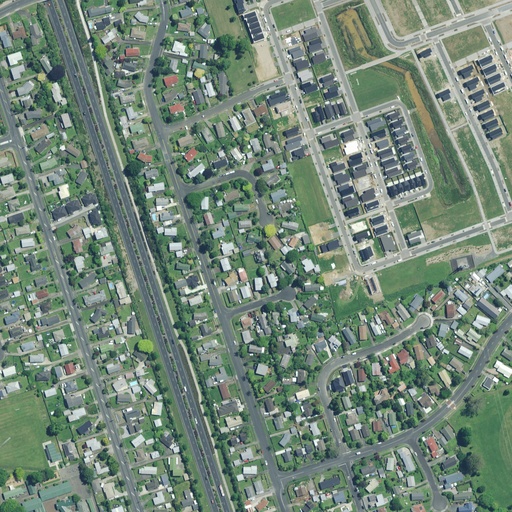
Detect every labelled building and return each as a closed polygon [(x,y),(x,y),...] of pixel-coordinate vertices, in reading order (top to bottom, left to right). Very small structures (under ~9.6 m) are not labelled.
[(233,0),(237,11),(238,11),(239,14),(244,12),(241,4),(243,3),(242,0),(233,0)] [(192,14),(189,5),(185,6),(186,9),(180,11),(182,18),(192,14)] [(106,13),(112,12),(112,11),(114,11),(113,8),(111,8),(110,6),(105,7),(104,7),(92,10),(92,9),(88,10),(90,18),(106,13)] [(288,19),(285,10),(280,12),(275,14),(278,22),(283,20),(288,19)] [(143,16),(139,11),(134,16),(140,22),(147,23),(148,17),(143,16)] [(254,11),(243,15),(244,18),(245,18),(246,20),(255,16),(254,11)] [(257,21),(255,16),(246,20),(248,25),(257,21)] [(109,17),(103,19),(103,21),(95,24),(95,26),(94,27),(95,30),(98,29),(99,31),(106,29),(105,26),(111,24),(109,17)] [(260,27),(257,21),(248,25),(250,31),(260,27)] [(210,26),(206,22),(201,28),(198,32),(206,39),(210,35),(208,34),(210,31),(208,29),(210,26)] [(190,24),(186,23),(186,24),(178,23),(177,30),(189,32),(190,24)] [(39,32),(37,24),(29,27),(31,36),(30,36),(32,46),(37,45),(36,39),(43,37),(41,32),(39,32)] [(27,38),(23,27),(18,29),(18,31),(12,33),(14,40),(21,37),(22,39),(27,38)] [(262,33),(260,27),(250,31),(249,31),(252,36),(262,33)] [(316,32),(315,27),(311,28),(311,29),(309,30),(309,29),(305,30),(306,33),(302,35),(305,41),(317,36),(316,32)] [(137,29),(132,28),(130,37),(145,39),(146,32),(137,31),(137,29)] [(10,37),(8,30),(0,32),(0,35),(1,40),(2,40),(5,48),(12,46),(9,37),(10,37)] [(115,37),(111,32),(107,34),(107,35),(101,39),(105,44),(115,37)] [(264,38),(262,33),(252,36),(254,42),(264,38)] [(293,36),(285,39),(287,45),(288,44),(289,47),(302,42),(300,37),(296,38),(296,37),(293,37),(293,36)] [(322,43),(320,38),(310,42),(311,45),(308,46),(309,49),(308,49),(310,53),(321,48),(320,44),(322,43)] [(179,42),(174,41),(172,51),(180,53),(179,55),(187,57),(188,54),(184,53),(185,46),(179,45),(179,42)] [(207,46),(200,45),(196,45),(196,50),(200,51),(199,58),(206,59),(207,46)] [(299,46),(288,50),(290,54),(292,54),(293,58),(304,55),(302,49),(300,50),(299,46)] [(422,52),(419,53),(421,58),(424,56),(425,58),(431,55),(430,53),(431,52),(430,48),(427,49),(422,51),(422,52)] [(325,55),(323,50),(315,53),(316,56),(311,57),(314,64),(326,60),(324,56),(325,55)] [(22,59),(20,52),(7,56),(10,66),(18,64),(17,61),(22,59)] [(39,60),(47,74),(54,70),(48,60),(44,53),(40,56),(42,58),(39,60)] [(111,67),(115,64),(110,59),(106,54),(101,59),(104,63),(104,64),(108,69),(104,72),(108,76),(114,71),(111,67)] [(490,54),(478,60),(480,64),(481,64),(482,67),(492,62),(491,59),(492,59),(490,54)] [(433,57),(424,61),(426,65),(429,64),(430,66),(435,63),(434,61),(435,61),(433,57)] [(301,58),(293,61),(294,66),(295,66),(297,71),(309,66),(307,60),(305,61),(305,60),(302,61),(301,58)] [(176,69),(178,60),(171,59),(168,71),(178,73),(179,69),(176,69)] [(137,65),(124,61),(122,68),(135,72),(137,65)] [(194,62),(192,67),(206,72),(209,64),(202,62),(201,64),(194,62)] [(473,68),(471,64),(459,70),(461,74),(463,73),(465,78),(471,75),(470,73),(472,72),(471,69),(473,68)] [(494,64),(482,69),(484,73),(485,73),(486,76),(496,71),(495,69),(496,68),(494,64)] [(25,71),(23,65),(10,69),(14,80),(21,78),(19,73),(25,71)] [(437,65),(428,69),(430,73),(432,72),(433,74),(439,72),(438,70),(439,69),(437,65)] [(307,69),(297,73),(299,78),(300,77),(302,82),(307,80),(307,79),(313,77),(311,72),(309,73),(307,69)] [(226,95),(225,72),(214,73),(214,77),(219,77),(219,95),(226,95)] [(441,72),(431,77),(433,81),(433,80),(434,83),(442,79),(441,77),(442,76),(441,72)] [(498,73),(487,78),(489,83),(489,82),(490,85),(500,80),(499,78),(500,77),(498,73)] [(334,79),(332,74),(321,78),(323,83),(324,82),(325,83),(323,84),(324,87),(334,84),(332,79),(334,79)] [(178,82),(176,75),(164,78),(166,88),(172,86),(172,84),(178,82)] [(479,81),(477,76),(465,82),(467,86),(468,85),(470,90),(477,87),(476,85),(478,84),(477,81),(479,81)] [(132,86),(131,80),(126,81),(119,79),(117,86),(125,88),(132,86)] [(19,96),(27,94),(35,86),(29,80),(22,87),(16,89),(19,96)] [(444,80),(435,85),(437,89),(437,88),(438,91),(446,87),(445,85),(446,84),(444,80)] [(53,89),(51,90),(53,95),(52,95),(55,103),(60,101),(62,106),(67,103),(65,98),(62,99),(59,93),(61,92),(57,82),(52,85),(53,89)] [(309,82),(301,85),(303,90),(304,89),(306,94),(318,90),(315,83),(314,84),(313,83),(310,84),(309,82)] [(502,82),(491,87),(493,91),(494,94),(505,89),(503,87),(505,86),(502,82)] [(215,95),(211,83),(205,85),(209,97),(215,95)] [(324,93),(327,100),(338,95),(336,91),(338,90),(336,86),(328,88),(329,91),(324,93)] [(447,88),(437,93),(439,97),(442,96),(444,101),(450,98),(448,93),(449,93),(447,88)] [(163,95),(166,102),(173,99),(178,93),(173,89),(170,93),(163,95)] [(484,93),(482,89),(470,94),(472,98),(474,98),(476,102),(482,100),(481,97),(483,96),(482,94),(484,93)] [(205,102),(201,90),(193,92),(197,105),(205,102)] [(268,99),(270,106),(276,104),(281,102),(281,103),(286,101),(284,96),(285,96),(284,91),(270,96),(271,98),(268,99)] [(135,101),(133,95),(125,97),(124,94),(119,96),(121,104),(135,101)] [(312,94),(308,96),(308,98),(309,103),(310,103),(311,105),(321,101),(319,94),(313,97),(312,94)] [(30,100),(29,96),(20,99),(22,106),(24,106),(25,107),(33,105),(32,100),(30,100)] [(455,103),(453,99),(443,104),(445,108),(446,108),(447,110),(454,106),(453,104),(455,103)] [(487,100),(475,105),(477,110),(479,109),(480,112),(490,107),(487,100)] [(341,113),(341,115),(346,113),(342,102),(338,104),(337,105),(336,104),(333,105),(336,115),(341,113)] [(331,116),(334,115),(330,103),(325,105),(326,107),(324,108),(328,119),(331,118),(331,116)] [(181,107),(180,104),(169,107),(171,114),(178,111),(178,113),(185,111),(183,106),(181,107)] [(289,108),(287,104),(276,108),(278,112),(281,111),(282,115),(288,113),(287,109),(289,108)] [(268,113),(264,105),(253,110),(256,117),(261,115),(262,116),(268,113)] [(134,113),(132,106),(126,108),(129,120),(138,117),(137,112),(134,113)] [(325,119),(320,106),(315,108),(316,111),(312,113),(315,123),(325,119)] [(458,111),(457,107),(447,112),(449,116),(450,118),(458,114),(457,112),(458,111)] [(251,112),(249,109),(242,112),(246,120),(245,121),(247,126),(255,122),(251,112)] [(491,109),(479,114),(481,119),(483,118),(484,121),(495,116),(491,109)] [(41,118),(41,111),(33,110),(25,113),(27,119),(33,118),(41,118)] [(397,111),(388,114),(389,119),(391,118),(392,120),(398,118),(397,116),(399,115),(397,111)] [(63,121),(63,123),(60,124),(62,128),(65,127),(65,128),(71,126),(67,113),(61,115),(61,116),(59,117),(61,121),(63,121)] [(462,119),(460,115),(451,120),(453,124),(454,126),(462,122),(461,120),(462,119)] [(128,128),(125,117),(120,118),(121,121),(120,122),(122,129),(128,128)] [(241,128),(235,117),(229,120),(231,125),(235,132),(241,128)] [(379,118),(366,122),(368,127),(369,126),(371,131),(376,129),(376,128),(383,125),(383,124),(385,123),(384,120),(380,121),(379,118)] [(495,118),(484,124),(486,128),(487,127),(488,130),(499,125),(495,118)] [(400,119),(391,122),(392,127),(394,126),(395,128),(401,126),(400,124),(402,123),(400,119)] [(145,132),(142,123),(130,127),(132,133),(138,132),(138,134),(145,132)] [(225,136),(222,123),(215,125),(219,138),(225,136)] [(49,133),(45,124),(40,126),(41,129),(31,135),(34,141),(49,133)] [(296,127),(284,131),(286,136),(287,138),(298,134),(297,132),(298,131),(296,127)] [(500,127),(488,133),(490,137),(491,136),(492,139),(503,134),(500,127)] [(403,128),(394,131),(395,135),(397,134),(398,137),(404,135),(403,132),(405,132),(403,128)] [(466,128),(456,132),(458,136),(459,136),(460,138),(467,135),(466,133),(468,132),(466,128)] [(212,138),(208,129),(202,132),(207,144),(214,141),(212,138)] [(343,139),(344,142),(354,139),(352,135),(354,134),(352,129),(342,133),(344,138),(343,139)] [(384,129),(370,133),(372,137),(373,137),(374,140),(386,136),(385,133),(384,129)] [(193,142),(191,135),(177,140),(180,147),(193,142)] [(266,149),(271,147),(272,149),(273,148),(275,154),(280,153),(276,143),(274,144),(273,141),(270,142),(269,139),(269,135),(263,135),(263,140),(266,149)] [(302,141),(300,136),(286,141),(288,145),(285,146),(287,151),(301,145),(299,142),(302,141)] [(320,139),(322,144),(331,140),(330,136),(320,139)] [(406,136),(397,139),(398,143),(400,143),(401,145),(407,143),(406,141),(408,140),(406,136)] [(469,136),(460,140),(462,144),(463,147),(471,143),(470,141),(471,140),(469,136)] [(261,151),(257,138),(249,141),(251,146),(252,145),(254,153),(261,151)] [(386,138),(375,142),(377,146),(378,146),(379,149),(389,146),(386,138)] [(148,145),(146,139),(137,141),(136,139),(132,141),(134,149),(148,145)] [(339,144),(337,139),(324,144),(326,149),(339,144)] [(52,143),(49,140),(47,142),(44,140),(35,149),(40,154),(47,147),(47,148),(52,143)] [(358,146),(356,141),(345,145),(346,148),(344,149),(346,155),(358,151),(357,146),(358,146)] [(409,144),(400,147),(401,151),(403,151),(404,153),(410,151),(409,149),(410,148),(409,144)] [(473,144),(464,148),(466,152),(467,154),(475,151),(473,148),(475,148),(473,144)] [(80,152),(69,145),(65,150),(77,157),(80,152)] [(59,151),(56,146),(50,149),(53,154),(59,151)] [(239,146),(237,148),(243,156),(245,155),(239,146)] [(198,153),(193,148),(183,157),(188,162),(198,153)] [(243,158),(236,148),(230,152),(237,162),(243,158)] [(305,151),(303,148),(293,151),(295,157),(292,158),(293,161),(299,159),(305,157),(303,152),(305,151)] [(391,148),(377,153),(379,157),(380,156),(381,159),(393,154),(391,148)] [(337,151),(327,155),(328,159),(330,158),(331,161),(339,158),(338,155),(339,155),(337,151)] [(412,152),(403,155),(404,160),(406,159),(407,162),(413,159),(412,157),(413,157),(412,152)] [(146,156),(141,153),(137,158),(144,162),(151,162),(152,156),(146,156)] [(351,159),(348,160),(350,167),(362,163),(361,158),(362,158),(360,153),(350,156),(351,159)] [(8,162),(7,158),(0,159),(0,167),(11,164),(10,161),(8,162)] [(40,164),(42,170),(50,168),(57,164),(54,158),(48,162),(40,164)] [(393,158),(381,162),(382,166),(384,165),(385,168),(398,163),(397,160),(394,161),(393,158)] [(227,165),(225,159),(213,163),(215,170),(221,168),(221,167),(227,165)] [(274,168),(271,159),(267,161),(268,163),(262,165),(264,172),(274,168)] [(340,160),(330,164),(332,169),(332,168),(334,173),(346,169),(343,163),(341,164),(340,160)] [(415,160),(406,164),(407,168),(409,167),(410,170),(416,168),(415,165),(416,165),(415,160)] [(186,174),(190,179),(193,177),(200,172),(202,175),(206,171),(203,169),(205,168),(201,163),(190,173),(189,171),(186,174)] [(352,171),(354,178),(366,174),(364,170),(366,169),(364,164),(356,167),(357,169),(352,171)] [(396,167),(384,171),(386,175),(387,175),(388,178),(401,173),(400,169),(397,170),(396,167)] [(60,180),(58,176),(66,174),(65,169),(61,170),(54,172),(55,174),(48,176),(50,182),(53,180),(55,185),(64,183),(63,178),(60,180)] [(158,176),(156,169),(145,172),(146,179),(151,178),(152,180),(155,179),(154,177),(158,176)] [(88,175),(82,171),(76,182),(81,185),(88,175)] [(341,172),(332,175),(334,180),(336,180),(338,184),(350,180),(347,174),(345,174),(342,175),(341,172)] [(14,181),(12,173),(0,177),(3,185),(14,181)] [(280,180),(276,174),(265,182),(269,187),(280,180)] [(417,177),(416,177),(419,185),(420,185),(421,186),(425,184),(421,175),(417,176),(417,177)] [(370,181),(368,176),(358,180),(359,183),(356,184),(358,190),(370,186),(369,181),(370,181)] [(412,179),(411,179),(414,187),(415,187),(415,188),(419,186),(416,177),(412,178),(412,179)] [(414,188),(410,179),(405,181),(408,190),(414,188)] [(406,190),(408,189),(405,181),(403,182),(403,181),(400,182),(403,192),(406,191),(406,190)] [(164,190),(163,183),(154,184),(154,186),(146,187),(147,192),(164,190)] [(348,183),(337,187),(339,192),(340,191),(342,196),(354,192),(352,185),(349,186),(348,183)] [(68,187),(67,184),(59,187),(60,191),(58,192),(61,199),(69,196),(67,188),(68,187)] [(400,192),(403,192),(400,184),(397,184),(394,185),(397,194),(401,193),(400,192)] [(395,194),(397,193),(394,186),(392,186),(388,187),(391,196),(395,195),(395,194)] [(0,199),(15,195),(12,187),(7,189),(7,190),(0,192),(0,193),(1,195),(0,195),(0,199)] [(374,193),(373,188),(364,191),(365,193),(362,194),(362,195),(361,196),(363,202),(375,198),(373,193),(374,193)] [(240,197),(238,190),(223,195),(225,202),(240,197)] [(285,196),(283,190),(270,194),(273,203),(280,201),(279,198),(285,196)] [(350,196),(341,199),(343,204),(345,203),(346,208),(358,204),(356,197),(354,198),(354,197),(351,198),(350,196)] [(80,209),(75,197),(66,201),(68,206),(67,207),(68,211),(75,208),(76,210),(80,209)] [(16,201),(15,199),(7,202),(10,212),(15,210),(14,207),(20,205),(18,201),(16,201)] [(378,204),(376,200),(366,204),(367,208),(366,208),(367,211),(378,208),(377,205),(378,204)] [(275,209),(278,208),(280,215),(281,214),(283,218),(287,216),(285,211),(292,209),(289,203),(281,206),(280,203),(274,205),(275,209)] [(356,207),(345,211),(347,215),(349,215),(350,217),(359,214),(356,207)] [(407,208),(397,211),(399,217),(401,216),(403,221),(413,217),(412,215),(415,214),(413,208),(408,210),(407,208)] [(24,220),(22,213),(11,216),(14,223),(24,220)] [(173,213),(166,214),(166,213),(159,214),(160,221),(174,219),(173,213)] [(214,223),(210,213),(203,215),(207,226),(214,223)] [(383,219),(382,215),(371,219),(372,222),(372,223),(373,226),(383,223),(382,220),(383,219)] [(414,219),(402,223),(404,228),(405,227),(407,233),(419,228),(417,223),(415,223),(414,219)] [(317,230),(318,233),(332,228),(331,225),(333,224),(331,220),(319,225),(320,228),(317,230)] [(283,221),(282,226),(298,231),(300,223),(290,221),(289,223),(283,221)] [(362,222),(351,225),(353,230),(354,230),(355,233),(367,228),(366,225),(363,226),(362,222)] [(70,238),(79,233),(82,227),(75,224),(72,229),(67,232),(70,238)] [(30,233),(29,225),(23,226),(23,227),(15,229),(16,235),(30,233)] [(387,229),(385,225),(374,229),(376,232),(375,233),(376,236),(387,232),(386,230),(387,229)] [(91,233),(89,227),(83,230),(86,239),(90,237),(89,233),(91,233)] [(225,236),(222,227),(218,228),(219,231),(212,233),(214,239),(225,236)] [(108,236),(105,228),(98,230),(99,231),(94,232),(96,240),(108,236)] [(338,233),(336,229),(325,233),(326,236),(322,238),(323,241),(335,237),(335,235),(338,233)] [(419,231),(407,235),(410,245),(420,241),(419,239),(424,238),(422,233),(420,233),(419,231)] [(508,245),(503,231),(500,232),(500,231),(494,233),(498,242),(499,241),(500,244),(502,244),(503,247),(508,245)] [(366,232),(354,236),(355,241),(358,240),(359,242),(364,240),(363,238),(367,236),(366,232)] [(261,236),(249,233),(247,241),(254,243),(255,241),(260,242),(261,236)] [(311,242),(309,234),(303,236),(305,244),(311,242)] [(390,251),(395,250),(390,237),(387,238),(386,235),(380,237),(385,251),(390,250),(390,251)] [(281,246),(274,236),(268,241),(275,250),(281,246)] [(294,239),(292,237),(288,245),(293,248),(299,239),(295,236),(294,239)] [(34,246),(33,238),(21,240),(22,247),(34,246)] [(82,242),(81,239),(72,242),(76,254),(83,252),(80,243),(82,242)] [(325,244),(321,245),(324,252),(341,246),(338,239),(330,242),(330,244),(326,245),(325,244)] [(234,249),(232,243),(226,245),(226,243),(221,245),(225,255),(229,253),(228,251),(234,249)] [(383,252),(379,243),(376,244),(376,243),(372,245),(376,256),(380,255),(380,253),(383,252)] [(113,252),(111,245),(99,249),(101,256),(113,252)] [(292,249),(291,250),(288,246),(286,248),(285,246),(280,249),(285,256),(289,252),(290,253),(292,251),(293,251),(292,249)] [(369,259),(365,248),(360,250),(364,261),(369,259)] [(343,256),(341,249),(330,253),(331,256),(325,258),(325,256),(320,258),(322,262),(326,261),(326,262),(343,256)] [(255,253),(256,255),(254,255),(256,261),(257,261),(258,263),(265,260),(262,251),(255,253)] [(37,265),(34,254),(25,257),(26,262),(30,261),(31,266),(31,267),(32,272),(42,269),(40,264),(37,265)] [(82,268),(84,267),(82,261),(84,260),(83,255),(73,258),(77,270),(78,273),(82,271),(82,268)] [(229,265),(227,258),(220,260),(222,266),(224,272),(231,269),(229,265)] [(308,258),(305,260),(302,261),(304,264),(305,264),(306,266),(304,267),(307,272),(315,267),(311,259),(309,260),(308,258)] [(280,264),(281,265),(280,266),(284,271),(285,270),(290,275),(295,270),(286,259),(280,264)] [(180,264),(181,263),(177,262),(176,269),(181,270),(183,275),(193,272),(191,265),(190,265),(180,264)] [(492,283),(505,271),(499,265),(486,277),(492,283)] [(327,280),(329,284),(350,276),(349,273),(351,273),(348,267),(336,272),(336,274),(330,276),(331,279),(327,280)] [(476,274),(480,278),(481,279),(485,274),(484,273),(486,271),(483,268),(481,270),(481,269),(476,274)] [(247,279),(245,271),(238,272),(241,281),(247,279)] [(98,279),(94,273),(79,283),(83,289),(98,279)] [(229,285),(238,280),(234,273),(229,276),(229,277),(224,280),(228,286),(229,285)] [(282,273),(278,275),(283,283),(286,280),(282,273)] [(473,273),(470,276),(475,282),(479,278),(473,273)] [(274,278),(273,274),(267,276),(271,288),(277,286),(276,281),(278,280),(277,277),(274,278)] [(375,275),(368,278),(373,293),(381,290),(375,275)] [(48,283),(45,276),(35,280),(37,287),(48,283)] [(196,283),(185,278),(182,285),(187,286),(186,288),(191,290),(191,288),(193,289),(196,283)] [(129,297),(129,295),(126,295),(123,281),(115,283),(119,300),(129,297)] [(250,287),(249,282),(246,283),(247,286),(240,289),(243,299),(251,296),(248,288),(250,287)] [(310,283),(303,283),(303,287),(304,287),(305,288),(302,288),(303,292),(319,291),(319,284),(310,285),(310,283)] [(484,290),(483,289),(477,284),(473,288),(472,287),(469,290),(477,297),(480,293),(481,294),(484,290)] [(511,286),(510,284),(500,293),(503,297),(506,294),(510,299),(511,297),(511,286)] [(350,286),(346,287),(349,295),(357,292),(355,287),(353,288),(353,286),(350,287),(350,286)] [(341,288),(333,291),(335,297),(334,297),(335,300),(340,298),(339,295),(342,294),(341,292),(342,292),(341,288)] [(0,298),(9,296),(6,289),(0,291),(0,298)] [(38,299),(49,296),(46,289),(35,292),(27,295),(29,301),(31,300),(33,305),(39,303),(38,299)] [(467,297),(458,289),(454,294),(462,302),(467,297)] [(106,299),(103,290),(99,291),(100,294),(88,298),(87,295),(83,297),(86,306),(106,299)] [(236,290),(227,293),(230,303),(240,299),(239,295),(238,295),(236,290)] [(445,295),(440,290),(431,300),(436,304),(445,295)] [(360,302),(357,294),(352,295),(353,297),(351,298),(352,301),(351,301),(352,305),(360,302)] [(315,295),(313,297),(312,296),(304,305),(308,309),(316,301),(319,299),(315,295)] [(411,306),(409,309),(413,313),(415,310),(423,300),(417,295),(410,305),(411,306)] [(203,302),(200,296),(188,300),(190,306),(203,302)] [(476,304),(494,319),(502,310),(499,308),(497,310),(482,297),(476,304)] [(341,300),(335,302),(338,310),(347,307),(346,304),(345,301),(342,303),(341,300)] [(472,305),(466,300),(462,306),(468,310),(472,305)] [(12,310),(9,301),(0,303),(0,309),(0,311),(6,309),(7,312),(12,310)] [(52,309),(50,301),(40,304),(43,314),(48,312),(48,310),(52,309)] [(400,303),(395,307),(398,310),(397,311),(404,321),(410,317),(400,303)] [(467,312),(460,306),(457,310),(463,316),(467,312)] [(95,323),(101,316),(101,314),(106,316),(107,311),(97,307),(95,314),(91,319),(95,323)] [(297,322),(296,314),(294,308),(287,311),(290,316),(290,322),(297,322)] [(20,315),(19,311),(11,314),(12,315),(4,318),(6,325),(12,323),(17,322),(16,320),(19,319),(18,315),(20,315)] [(364,311),(358,313),(361,321),(367,319),(364,311)] [(266,317),(265,312),(263,312),(263,314),(255,317),(256,320),(259,319),(262,329),(264,329),(266,335),(271,333),(269,327),(268,327),(265,317),(266,317)] [(384,315),(383,312),(379,314),(382,320),(386,318),(389,324),(394,321),(389,313),(384,315)] [(326,321),(326,317),(325,317),(326,314),(319,313),(319,315),(312,313),(310,320),(322,323),(322,321),(326,321)] [(48,324),(48,326),(60,322),(57,315),(47,318),(46,319),(45,318),(40,319),(37,320),(39,326),(42,325),(43,326),(48,324)] [(477,323),(487,326),(488,323),(489,324),(490,320),(477,315),(475,322),(474,321),(472,324),(475,327),(476,326),(478,327),(477,328),(480,330),(482,327),(477,323)] [(135,334),(135,317),(127,317),(127,321),(128,321),(128,334),(135,334)] [(250,320),(250,318),(241,321),(243,327),(254,324),(252,319),(250,320)] [(454,321),(450,328),(455,330),(458,323),(454,321)] [(374,322),(370,323),(376,335),(382,332),(378,324),(375,325),(374,322)] [(208,330),(206,324),(200,326),(203,336),(211,333),(210,329),(208,330)] [(444,338),(446,333),(447,333),(448,331),(446,330),(448,326),(441,324),(438,336),(444,338)] [(367,325),(359,326),(360,339),(367,339),(367,325)] [(23,334),(21,326),(9,330),(12,338),(23,334)] [(110,336),(107,326),(98,329),(100,333),(97,334),(99,339),(110,336)] [(471,342),(472,339),(476,343),(481,336),(471,328),(466,335),(469,337),(467,339),(471,342)] [(347,343),(350,347),(355,345),(347,329),(340,333),(346,344),(347,343)] [(457,332),(456,331),(454,333),(460,338),(464,333),(459,329),(457,332)] [(64,337),(62,330),(53,333),(55,342),(61,340),(60,338),(64,337)] [(244,344),(251,342),(255,342),(254,338),(250,339),(248,330),(242,332),(244,344)] [(292,353),(297,352),(294,344),(297,344),(295,337),(294,334),(289,336),(291,339),(284,341),(286,347),(290,346),(292,353)] [(433,336),(425,339),(428,348),(436,346),(433,336)] [(340,346),(330,338),(326,342),(329,345),(327,347),(330,352),(333,348),(335,351),(340,346)] [(216,346),(214,340),(209,341),(209,342),(202,345),(204,351),(216,346)] [(35,348),(32,341),(21,345),(23,352),(35,348)] [(440,342),(436,345),(440,351),(444,348),(440,342)] [(69,354),(65,343),(58,345),(61,356),(69,354)] [(114,349),(112,343),(104,345),(99,346),(101,353),(114,349)] [(313,347),(316,355),(320,353),(319,351),(325,348),(323,343),(313,347)] [(261,346),(250,345),(249,352),(263,354),(264,348),(261,347),(261,346)] [(422,345),(414,347),(417,361),(424,359),(422,345)] [(461,346),(457,352),(469,358),(473,352),(461,346)] [(147,357),(137,349),(133,354),(137,358),(135,360),(139,363),(141,360),(143,362),(147,357)] [(409,356),(405,349),(400,351),(401,352),(396,355),(400,361),(399,361),(401,365),(411,359),(409,356)] [(511,353),(507,349),(503,355),(510,361),(511,358),(511,353)] [(44,362),(43,354),(38,354),(38,355),(30,356),(30,362),(44,362)] [(290,357),(284,354),(280,367),(286,369),(290,357)] [(396,359),(394,354),(385,358),(387,361),(388,361),(392,368),(388,370),(390,374),(400,369),(395,359),(396,359)] [(210,359),(210,365),(219,366),(223,365),(221,357),(220,355),(216,356),(217,359),(210,359)] [(313,358),(307,356),(303,366),(309,369),(313,358)] [(427,359),(427,360),(431,366),(434,364),(436,363),(431,356),(427,359)] [(449,364),(456,368),(455,370),(460,373),(461,372),(463,369),(461,367),(464,364),(454,357),(449,364)] [(413,361),(409,364),(412,369),(417,366),(413,361)] [(503,375),(508,378),(511,371),(511,370),(502,364),(497,361),(494,367),(498,369),(497,371),(504,375),(503,375)] [(73,366),(72,363),(64,365),(67,375),(74,373),(73,369),(75,368),(74,366),(73,366)] [(380,363),(371,363),(372,375),(380,375),(380,363)] [(121,370),(119,364),(113,365),(113,364),(106,366),(109,374),(121,370)] [(268,367),(258,364),(255,373),(265,376),(266,373),(268,367)] [(16,373),(13,366),(2,370),(5,377),(16,373)] [(62,377),(60,367),(54,368),(57,378),(62,377)] [(228,380),(224,367),(219,369),(220,371),(214,373),(217,382),(223,380),(223,381),(228,380)] [(297,372),(296,371),(295,377),(297,377),(297,383),(304,383),(304,376),(305,376),(305,370),(297,370),(297,372)] [(445,384),(447,383),(448,385),(451,383),(449,378),(445,370),(438,373),(442,381),(443,380),(445,384)] [(339,384),(340,390),(341,390),(342,393),(347,391),(347,390),(353,388),(350,378),(351,378),(349,371),(342,373),(345,382),(339,384)] [(50,380),(49,372),(36,373),(37,381),(50,380)] [(293,378),(292,378),(292,376),(289,376),(279,376),(279,379),(282,379),(282,385),(296,385),(296,378),(293,378)] [(488,377),(483,386),(489,390),(491,387),(490,386),(493,381),(497,383),(499,380),(494,377),(493,380),(488,377)] [(127,385),(124,379),(112,385),(116,391),(127,385)] [(213,386),(211,379),(205,380),(207,388),(213,386)] [(276,384),(271,379),(262,388),(267,393),(276,384)] [(151,380),(144,386),(151,394),(156,390),(152,385),(154,383),(151,380)] [(73,381),(66,383),(67,387),(65,388),(66,393),(78,389),(75,381),(73,381)] [(18,384),(17,382),(5,386),(8,393),(22,389),(20,383),(18,384)] [(230,397),(225,383),(219,385),(223,399),(230,397)] [(404,383),(397,388),(400,392),(407,387),(404,383)] [(431,394),(435,393),(436,396),(441,395),(439,389),(437,384),(428,387),(431,394)] [(417,393),(412,387),(407,392),(412,398),(417,393)] [(56,394),(54,388),(44,391),(46,397),(56,394)] [(308,389),(296,393),(298,400),(310,396),(308,389)] [(381,403),(381,402),(382,400),(388,397),(386,389),(382,390),(383,394),(379,397),(373,398),(375,405),(381,403)] [(427,409),(432,405),(430,401),(431,400),(427,394),(418,401),(423,407),(424,406),(427,409)] [(83,404),(81,395),(65,399),(65,401),(68,408),(83,404)] [(294,402),(297,401),(296,399),(295,400),(294,399),(296,398),(295,395),(292,396),(293,397),(287,399),(289,406),(294,404),(294,402)] [(348,395),(341,397),(345,409),(352,407),(348,395)] [(402,397),(397,400),(400,406),(405,404),(402,397)] [(277,408),(275,409),(271,398),(264,400),(270,415),(274,413),(278,412),(277,408)] [(240,411),(236,400),(223,404),(223,407),(217,409),(219,415),(233,411),(233,413),(240,411)] [(302,403),(303,406),(300,407),(302,412),(304,411),(306,417),(312,415),(310,409),(312,409),(310,403),(308,404),(307,401),(302,403)] [(162,403),(154,402),(153,409),(152,409),(151,414),(161,416),(162,403)] [(412,403),(406,404),(408,416),(414,415),(412,403)] [(362,406),(356,408),(359,415),(365,413),(362,406)] [(86,414),(84,408),(72,412),(73,415),(68,417),(69,422),(79,419),(78,417),(86,414)] [(141,415),(139,408),(124,413),(127,423),(132,421),(131,418),(141,415)] [(396,424),(395,412),(393,413),(393,411),(388,411),(390,425),(396,424)] [(357,416),(355,417),(354,412),(347,415),(348,419),(346,420),(347,425),(357,422),(359,422),(357,416)] [(242,424),(240,416),(230,419),(229,417),(225,418),(228,428),(242,424)] [(280,416),(273,419),(277,430),(284,428),(280,416)] [(92,426),(88,421),(77,429),(81,435),(84,433),(85,435),(90,432),(88,429),(92,426)] [(310,425),(308,421),(304,422),(305,426),(308,425),(308,426),(310,425),(311,428),(310,429),(310,431),(311,430),(313,436),(320,434),(316,423),(310,425)] [(381,425),(380,421),(373,422),(373,431),(382,431),(381,425)] [(141,430),(139,424),(136,425),(135,422),(127,425),(130,434),(141,430)] [(361,427),(361,429),(364,438),(371,435),(368,425),(361,427)] [(440,431),(442,434),(443,433),(448,441),(456,436),(448,425),(440,431)] [(359,439),(357,430),(356,429),(355,429),(350,431),(353,441),(359,439)] [(169,434),(166,432),(160,440),(171,450),(175,445),(171,442),(173,440),(168,435),(169,434)] [(247,440),(246,433),(239,435),(241,442),(247,440)] [(284,447),(291,436),(288,434),(286,433),(278,443),(284,447)] [(145,440),(141,435),(131,442),(135,448),(145,440)] [(437,440),(438,441),(436,442),(438,444),(440,443),(442,447),(447,443),(442,436),(437,440)] [(432,453),(435,451),(439,449),(432,437),(423,441),(426,447),(428,446),(432,453)] [(97,443),(95,438),(86,442),(88,448),(91,447),(92,451),(101,448),(99,442),(97,443)] [(313,441),(316,448),(318,448),(319,452),(326,449),(323,440),(319,441),(318,439),(313,441)] [(74,455),(71,442),(63,444),(63,447),(60,447),(61,451),(64,450),(67,459),(69,459),(70,461),(75,459),(73,455),(74,455)] [(295,451),(297,457),(313,452),(311,446),(295,451)] [(253,458),(250,448),(246,450),(246,452),(241,454),(243,460),(248,459),(249,460),(253,458)] [(285,450),(286,452),(281,454),(282,457),(283,457),(285,463),(292,461),(289,451),(291,450),(291,448),(285,450)] [(145,460),(142,449),(136,451),(138,457),(135,458),(137,462),(145,460)] [(403,452),(399,453),(401,459),(402,459),(406,467),(404,468),(405,471),(407,470),(408,472),(415,470),(409,455),(407,456),(405,452),(403,452)] [(444,470),(457,464),(456,463),(459,462),(457,459),(455,460),(453,457),(450,458),(449,456),(447,457),(448,460),(442,462),(443,465),(441,466),(444,470)] [(178,464),(178,458),(168,458),(169,465),(170,471),(173,471),(173,476),(183,476),(182,470),(178,470),(178,464)] [(98,475),(110,471),(108,463),(102,465),(101,462),(94,464),(98,475)] [(370,466),(369,466),(360,469),(363,475),(376,471),(374,465),(370,466)] [(386,478),(385,476),(382,468),(378,470),(380,478),(383,477),(383,479),(386,478)] [(464,480),(461,472),(443,477),(443,476),(438,477),(440,482),(444,480),(445,483),(446,482),(447,484),(444,485),(445,489),(457,486),(456,482),(464,480)] [(340,484),(338,477),(319,483),(322,490),(340,484)] [(33,478),(26,481),(30,494),(37,492),(33,478)] [(159,487),(157,478),(151,480),(152,482),(146,484),(148,490),(159,487)] [(101,491),(98,479),(91,481),(94,493),(101,491)] [(379,482),(374,479),(365,488),(370,493),(375,488),(379,482)] [(70,481),(39,492),(42,502),(74,492),(70,481)] [(264,490),(261,481),(253,483),(257,492),(258,492),(259,494),(265,492),(264,490)] [(105,485),(103,489),(104,492),(105,492),(107,499),(115,497),(111,483),(105,485)] [(307,494),(304,485),(293,488),(294,491),(295,490),(297,497),(307,494)] [(24,494),(22,486),(3,492),(6,500),(24,494)] [(255,496),(252,486),(245,489),(248,498),(255,496)] [(396,486),(392,489),(395,495),(400,492),(396,486)] [(191,496),(193,496),(192,493),(190,494),(189,490),(184,491),(186,499),(181,501),(183,507),(192,505),(194,511),(199,509),(196,500),(192,501),(191,496)] [(335,503),(341,502),(341,503),(346,501),(345,499),(343,491),(337,493),(337,490),(332,492),(335,503)] [(165,502),(162,491),(156,493),(158,497),(153,499),(155,505),(165,502)] [(385,504),(382,494),(376,496),(378,502),(376,503),(377,507),(385,504)] [(41,504),(39,498),(22,503),(25,511),(30,511),(35,510),(35,511),(47,511),(44,503),(41,504)] [(89,511),(85,500),(76,503),(79,511),(77,511),(69,511),(66,508),(76,504),(73,498),(56,504),(58,511),(60,510),(61,511),(89,511)] [(94,511),(95,511),(91,498),(86,499),(90,511),(94,511)] [(265,500),(264,499),(255,507),(257,510),(259,511),(269,503),(266,500),(265,500)] [(306,505),(301,509),(303,511),(309,511),(316,506),(311,501),(306,505)] [(464,507),(458,508),(458,511),(471,511),(471,502),(464,503),(464,507)]
